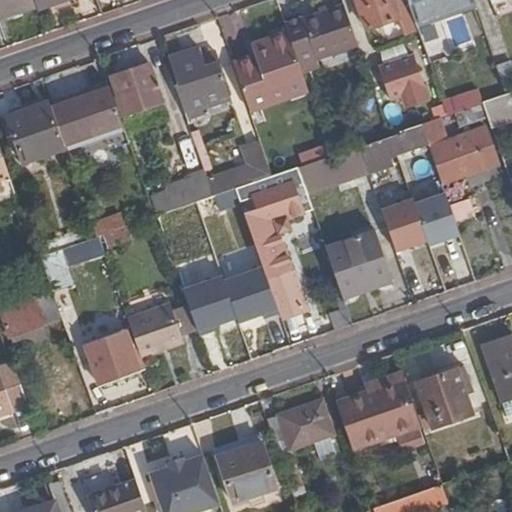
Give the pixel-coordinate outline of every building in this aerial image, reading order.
[(0,0),(0,18),(34,7),(31,0),(0,0)] [(31,0),(34,7),(36,14),(69,2),(68,0),(31,0)] [(398,19),(397,16),(391,0),(354,0),(365,30),(398,19)] [(391,0),(397,16),(410,12),(405,0),(391,0)] [(405,0),(410,12),(413,22),(472,2),(471,0),(405,0)] [(318,59),(355,46),(341,6),(302,19),(301,17),(283,23),(294,54),(300,73),(320,66),(318,59)] [(373,51),(376,64),(405,57),(402,44),(373,51)] [(174,90),(182,113),(228,97),(216,64),(203,69),(196,49),(166,60),(176,89),(174,90)] [(247,112),(306,91),(300,73),(294,54),(276,60),(278,65),(268,69),(266,64),(262,66),(258,53),(230,63),(247,112)] [(376,68),(395,115),(429,101),(410,54),(376,68)] [(494,67),(504,96),(511,93),(511,69),(509,62),(494,67)] [(108,88),(118,116),(160,101),(148,63),(105,78),(108,88)] [(63,146),(121,126),(118,116),(108,88),(50,108),(63,146)] [(511,93),(504,96),(481,104),(485,116),(489,128),(511,120),(511,93)] [(50,108),(49,103),(5,117),(22,165),(64,150),(63,146),(50,108)] [(481,104),(463,110),(467,123),(485,116),(481,104)] [(418,125),(421,124),(417,113),(390,123),(394,133),(418,125)] [(428,154),(439,184),(496,164),(484,128),(444,142),(436,119),(421,124),(418,125),(419,128),(428,154)] [(413,159),(428,154),(419,128),(359,149),(362,159),(367,174),(413,159)] [(251,165),(263,160),(258,144),(245,149),(251,165)] [(254,183),(269,177),(263,160),(251,165),(248,166),(254,183)] [(234,190),(254,183),(248,166),(206,181),(212,197),(234,190)] [(272,224),(310,211),(295,168),(269,177),(254,183),(234,190),(238,203),(252,199),(257,214),(262,228),(272,224)] [(153,218),(155,217),(178,209),(212,197),(206,181),(205,179),(203,173),(189,178),(191,184),(147,200),(153,218)] [(164,232),(239,206),(238,203),(234,190),(212,197),(178,209),(178,211),(159,217),(164,232)] [(445,193),(414,204),(428,243),(430,248),(461,237),(445,193)] [(413,199),(381,210),(397,254),(428,243),(414,204),(413,199)] [(266,282),(289,274),(272,224),(262,228),(257,214),(244,219),(266,282)] [(94,238),(97,237),(124,228),(120,216),(90,226),(94,238)] [(130,241),(125,227),(124,228),(97,237),(102,251),(130,241)] [(340,297),(342,301),(363,293),(362,289),(368,287),(369,291),(391,284),(372,232),(324,249),(330,267),(340,297)] [(56,267),(102,251),(97,237),(94,238),(72,246),(72,248),(52,255),(56,267)] [(266,282),(279,320),(298,313),(301,307),(289,274),(266,282)] [(41,326),(61,320),(51,293),(19,304),(16,294),(5,298),(9,308),(1,310),(10,337),(41,326)] [(229,348),(270,334),(257,295),(216,310),(229,348)] [(125,319),(138,357),(182,342),(180,335),(194,330),(186,305),(172,310),(170,304),(125,319)] [(45,338),(41,326),(10,337),(15,349),(45,338)] [(126,333),(85,347),(99,387),(139,373),(126,333)] [(511,333),(480,345),(499,399),(511,394),(511,333)] [(10,362),(0,365),(0,414),(25,406),(10,362)] [(455,371),(415,384),(430,428),(470,414),(455,371)] [(364,447),(420,427),(404,380),(366,393),(347,400),(364,447)] [(266,421),(277,454),(332,434),(321,402),(266,421)] [(216,459),(261,443),(258,436),(213,451),(216,459)] [(276,486),(261,443),(216,459),(230,502),(276,486)] [(440,486),(507,463),(502,449),(436,472),(439,481),(440,486)] [(197,511),(219,505),(202,456),(183,462),(182,458),(165,464),(167,468),(148,474),(161,511),(197,511)] [(145,511),(134,479),(87,495),(92,511),(145,511)] [(411,511),(445,500),(440,486),(434,488),(409,496),(372,509),(373,511),(411,511)] [(92,511),(87,495),(66,502),(69,511),(92,511)] [(57,511),(54,503),(27,511),(57,511)]
